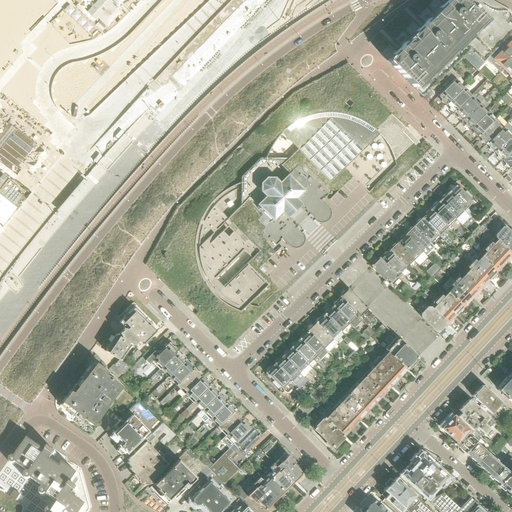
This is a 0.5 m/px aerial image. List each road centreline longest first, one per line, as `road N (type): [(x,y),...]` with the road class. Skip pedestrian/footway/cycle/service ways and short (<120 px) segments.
road 1 (residential): [(366,0),(263,65),(211,113),(108,225),(0,368)]
road 2 (residential): [(230,369),(453,150)]
road 3 (residential): [(230,369),(345,485)]
road 4 (secondary): [(511,308),(406,420)]
road 5 (residential): [(505,511),(406,420)]
road 6 (residential): [(36,422),(96,458),(113,487),(115,511)]
